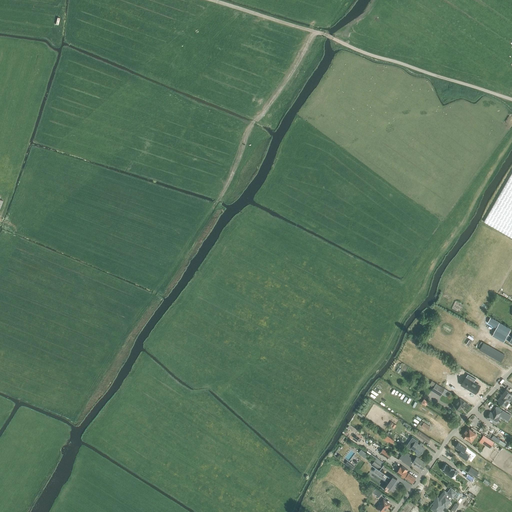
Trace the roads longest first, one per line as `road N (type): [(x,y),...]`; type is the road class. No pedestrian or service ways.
road 1 (track): [(156,291),(228,185),(249,127),(315,32)]
road 2 (track): [(156,291),(87,393),(0,364)]
road 3 (track): [(332,38),(511,99)]
road 4 (unclassified): [(395,511),(511,369)]
